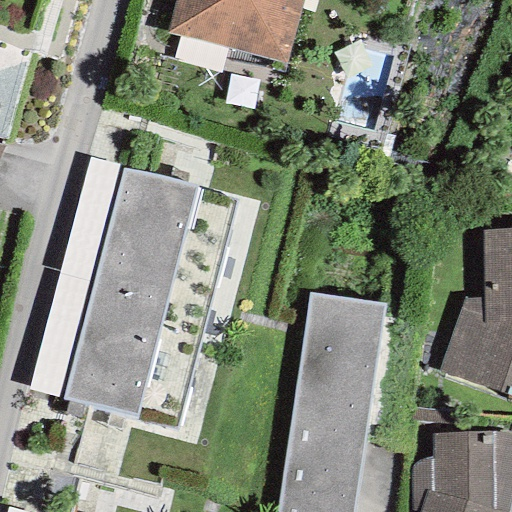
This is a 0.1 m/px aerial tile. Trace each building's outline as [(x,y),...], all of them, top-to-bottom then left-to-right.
[(175,0),(166,33),(283,64),(301,0),(175,0)] [(88,159),(27,389),(59,397),(85,289),(100,227),(116,166),(88,159)] [(116,166),(100,227),(215,256),(230,193),(116,166)] [(199,318),(215,256),(100,227),(85,289),(199,318)] [(464,299),(439,372),(511,397),(511,230),(482,232),(482,299),(464,299)] [(171,424),(199,318),(85,289),(59,397),(171,424)] [(351,511),(383,305),(308,294),(275,511),(351,511)] [(453,425),(454,412),(413,409),(412,421),(453,425)] [(412,511),(507,511),(511,488),(511,436),(494,432),(432,435),(432,457),(426,458),(419,461),(413,464),(411,471),(412,511)]
